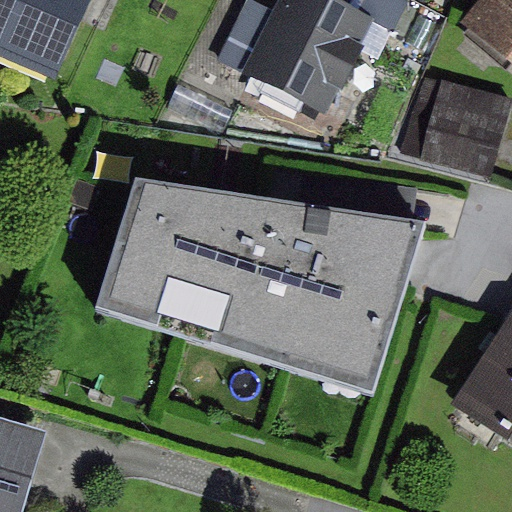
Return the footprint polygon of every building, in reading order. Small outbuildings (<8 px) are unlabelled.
[(0,0),(0,60),(52,84),(59,69),(66,72),(97,0),(0,0)] [(377,21),(336,0),(292,0),(254,75),(329,114),(377,21)] [(511,0),(496,0),(474,26),(511,58),(511,0)] [(500,176),(511,132),(511,97),(434,76),(413,151),(500,176)] [(379,401),(431,231),(141,188),(101,317),(379,401)] [(511,438),(511,341),(467,409),(511,438)] [(26,511),(47,440),(0,426),(0,511),(26,511)]
